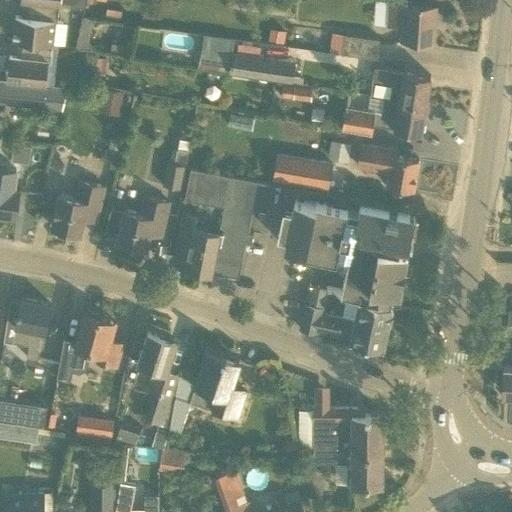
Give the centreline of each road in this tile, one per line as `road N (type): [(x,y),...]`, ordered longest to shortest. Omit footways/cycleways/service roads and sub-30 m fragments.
road 1 (secondary): [(450,397),(502,0)]
road 2 (residential): [(261,343),(94,280),(0,261)]
road 3 (residential): [(450,397),(261,343)]
